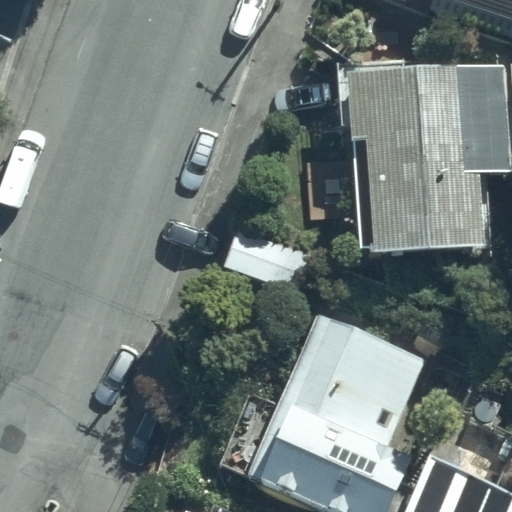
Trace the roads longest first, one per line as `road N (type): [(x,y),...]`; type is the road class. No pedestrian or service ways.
road 1 (residential): [(34,382),(170,0)]
road 2 (residential): [(97,511),(34,382)]
